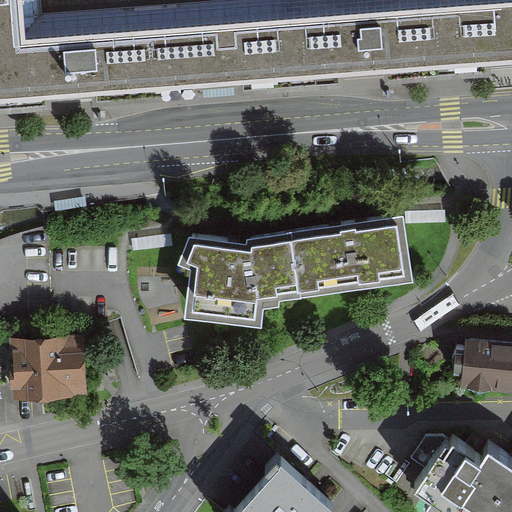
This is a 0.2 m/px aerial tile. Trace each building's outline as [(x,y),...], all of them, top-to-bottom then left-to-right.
[(511,0),(0,0),(0,105),(511,65),(511,0)] [(402,208),(243,231),(198,224),(185,300),(256,312),(260,291),(411,269),(402,208)] [(81,331),(14,334),(17,388),(83,385),(81,331)] [(511,336),(470,332),(469,345),(462,344),(460,360),(467,361),(466,376),(511,380),(511,336)] [(511,511),(511,455),(489,439),(480,451),(455,433),(444,448),(439,445),(415,479),(432,491),(427,497),(443,508),(447,501),(462,511),(474,497),(492,510),(490,511),(511,511)] [(322,511),(336,497),(285,451),(230,511),(322,511)]
